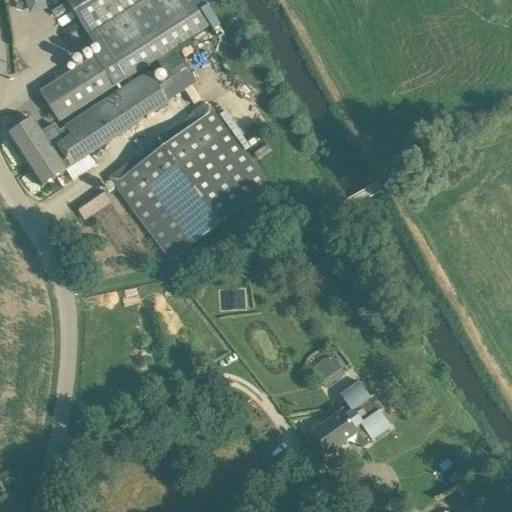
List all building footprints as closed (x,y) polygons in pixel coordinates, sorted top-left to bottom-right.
[(44,0),(27,0),(29,10),(45,8),(44,0)] [(41,93),(59,122),(218,21),(205,0),(67,0),(104,53),(41,93)] [(27,167),(39,186),(166,100),(148,73),(60,133),(54,125),(42,133),(32,119),(7,136),(27,167)] [(210,103),(111,177),(117,185),(171,260),(180,254),(223,221),(271,184),(215,110),(210,103)] [(314,371),(324,384),(342,373),(333,359),(314,371)] [(313,434),(327,454),(358,433),(357,433),(364,428),(372,441),(391,428),(380,412),(384,410),(373,396),(370,398),(360,383),(341,395),(350,409),(344,413),(313,434)]
